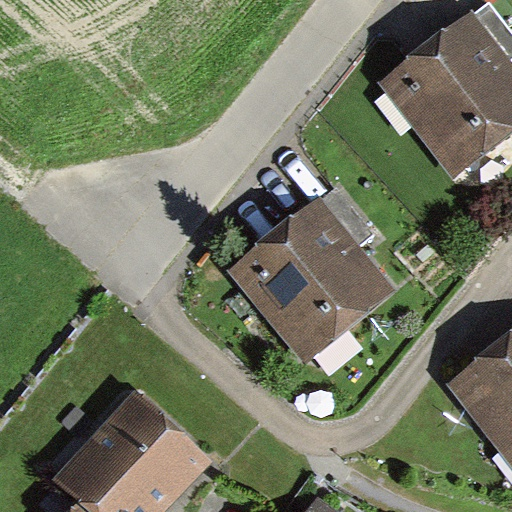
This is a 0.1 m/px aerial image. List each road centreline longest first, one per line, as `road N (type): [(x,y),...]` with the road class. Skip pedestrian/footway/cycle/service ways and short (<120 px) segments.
road 1 (residential): [(511,244),(374,423),(300,439),(130,274)]
road 2 (residential): [(356,0),(130,274)]
road 3 (track): [(0,162),(130,274)]
